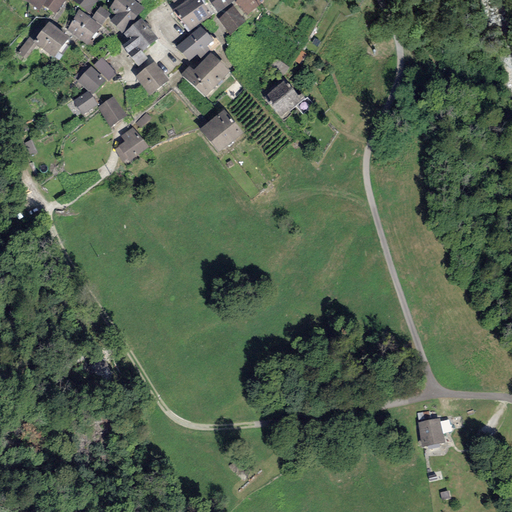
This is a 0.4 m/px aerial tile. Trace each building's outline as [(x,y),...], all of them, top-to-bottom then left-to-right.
[(24,0),(40,9),(42,5),(56,16),(57,14),(67,0),(24,0)] [(71,0),(88,13),(99,0),(71,0)] [(145,10),(132,0),(116,0),(109,10),(116,16),(110,23),(123,33),(131,24),(133,25),(145,10)] [(189,0),(173,12),(188,34),(211,18),(199,0),(189,0)] [(234,0),(208,0),(217,13),(219,12),(235,1),(234,0)] [(256,0),(238,0),(234,3),(246,17),(261,5),(256,0)] [(247,23),(234,6),(218,19),(231,35),(247,23)] [(101,7),(92,18),(102,26),(111,15),(101,7)] [(101,26),(80,11),(65,30),(87,46),(89,43),(101,26)] [(122,48),(137,69),(148,61),(142,53),(158,41),(143,21),(123,36),(129,43),(122,48)] [(67,39),(48,25),(36,41),(31,37),(19,52),(26,57),(36,45),(53,57),(67,39)] [(201,27),(176,49),(190,64),(199,56),(201,58),(208,51),(206,49),(214,42),(201,27)] [(314,39),(311,44),(318,48),(321,43),(314,39)] [(301,50),(294,61),(300,65),(307,54),(301,50)] [(181,77),(205,100),(230,75),(211,56),(194,73),(189,69),(181,77)] [(289,68),(275,59),(269,67),(284,77),(289,68)] [(154,63),(139,76),(135,79),(151,97),(169,82),(154,63)] [(106,83),(91,68),(77,82),(93,97),(106,83)] [(288,86),(267,101),(281,119),(306,101),(302,96),(298,99),(288,86)] [(74,101),(75,103),(82,116),(96,107),(95,106),(87,93),(74,101)] [(98,108),(111,127),(126,117),(113,97),(98,108)] [(152,119),(146,113),(135,124),(141,130),(152,119)] [(223,113),(199,131),(218,155),(242,136),(223,113)] [(148,149),(132,128),(120,137),(124,143),(115,150),(125,163),(127,161),(129,163),(148,149)] [(37,154),(32,140),(24,143),(30,157),(37,154)] [(440,419),(417,424),(423,449),(445,444),(440,419)] [(451,491),(440,493),(441,501),(452,499),(451,491)]
